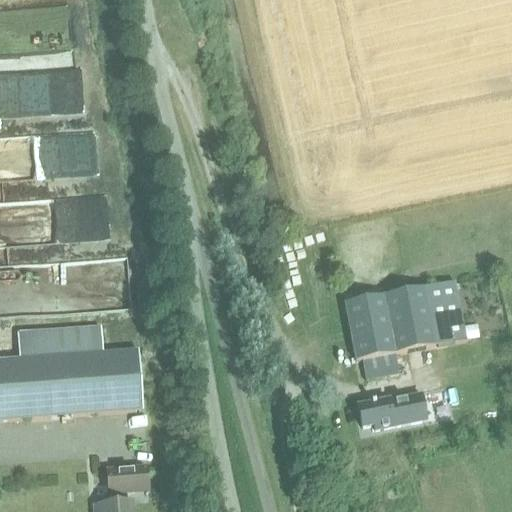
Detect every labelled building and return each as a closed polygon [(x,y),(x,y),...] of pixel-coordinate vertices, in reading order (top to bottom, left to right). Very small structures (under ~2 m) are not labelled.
[(43,43),(49,31),(35,24),(40,15),(36,13),(25,34),(43,43)] [(73,69),(0,73),(0,110),(14,109),(15,112),(76,109),(73,69)] [(0,176),(89,175),(88,135),(0,137),(0,176)] [(37,239),(97,238),(96,199),(36,200),(37,239)] [(0,233),(19,233),(18,216),(0,216),(0,233)] [(72,308),(122,305),(119,259),(63,262),(64,290),(95,288),(95,282),(103,281),(104,296),(72,298),(72,308)] [(454,285),(344,306),(356,365),(362,364),(366,384),(399,377),(395,358),(466,344),(454,285)] [(18,363),(0,364),(0,424),(141,414),(139,386),(136,354),(103,356),(101,330),(53,334),(17,336),(18,363)] [(456,361),(480,356),(478,345),(454,350),(456,361)] [(358,410),(362,431),(372,429),(373,429),(373,430),(374,432),(374,434),(375,434),(385,432),(404,428),(426,424),(421,398),(407,401),(375,407),(375,404),(371,405),(372,407),(358,410)] [(111,507),(94,508),(94,511),(133,511),(133,505),(120,506),(119,496),(135,495),(149,494),(147,470),(133,471),(107,473),(109,497),(111,497),(111,507)]
